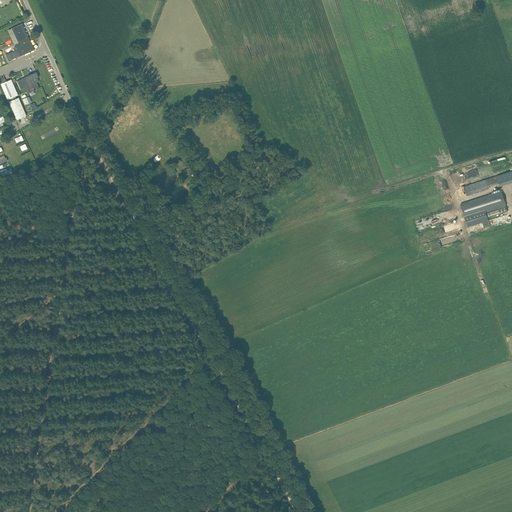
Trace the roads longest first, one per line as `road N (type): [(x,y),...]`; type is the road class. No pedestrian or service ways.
road 1 (track): [(295,511),(88,138)]
road 2 (track): [(88,138),(29,511)]
road 3 (track): [(459,214),(411,53),(511,0)]
